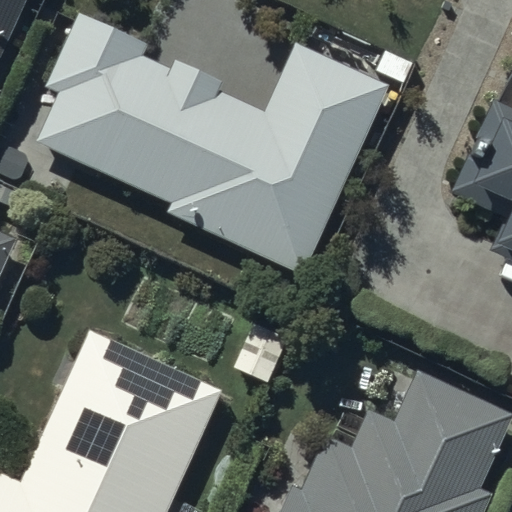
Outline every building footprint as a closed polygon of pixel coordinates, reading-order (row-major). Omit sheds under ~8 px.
[(0,0),(0,65),(29,0),(0,0)] [(56,107),(33,154),(170,218),(166,228),(302,289),(386,96),(292,56),(262,121),(143,70),(147,57),(74,27),(44,100),(56,107)] [(470,213),(510,230),(494,272),(511,279),(511,398),(511,121),(493,113),(449,206),(470,213)] [(0,277),(13,248),(0,242),(0,277)] [(288,346),(250,330),(229,379),(267,394),(288,346)] [(0,511),(171,511),(221,401),(88,343),(20,496),(0,486),(0,511)] [(486,511),(490,503),(478,497),(511,424),(417,383),(394,435),(368,424),(352,462),(324,450),(300,506),(290,501),(284,511),(486,511)]
